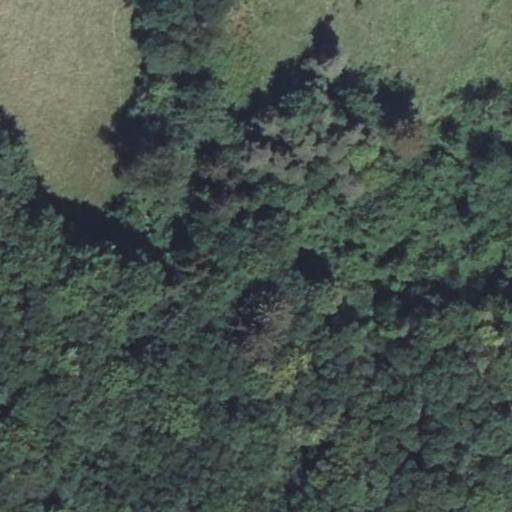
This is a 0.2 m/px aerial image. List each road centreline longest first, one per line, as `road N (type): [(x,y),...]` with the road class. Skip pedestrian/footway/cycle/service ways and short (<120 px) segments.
road 1 (track): [(122,357),(183,0)]
road 2 (track): [(136,511),(122,357)]
road 3 (track): [(122,357),(95,240)]
